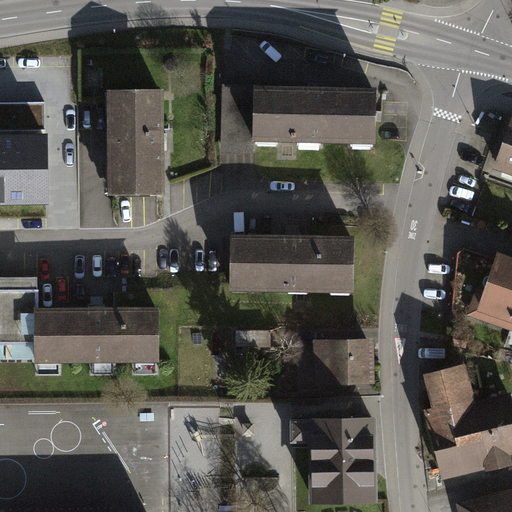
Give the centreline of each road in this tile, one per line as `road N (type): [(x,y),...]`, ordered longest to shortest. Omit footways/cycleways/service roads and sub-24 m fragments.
road 1 (residential): [(0,242),(145,240),(237,205),(420,212)]
road 2 (secondary): [(473,50),(233,2),(77,9)]
road 3 (residential): [(420,212),(407,298),(414,511)]
road 4 (residential): [(473,50),(420,212)]
